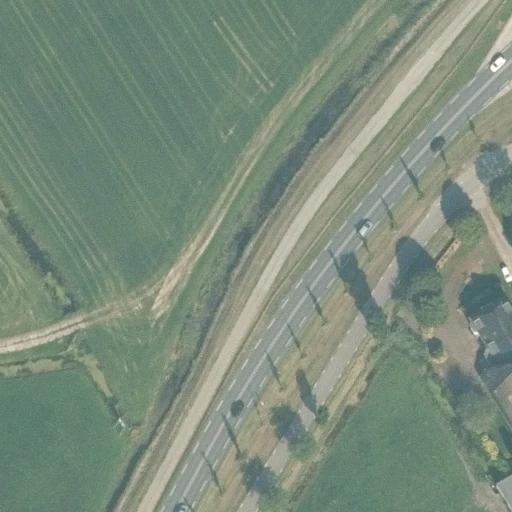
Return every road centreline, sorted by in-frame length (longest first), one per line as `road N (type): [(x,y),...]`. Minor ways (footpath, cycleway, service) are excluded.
road 1 (unclassified): [(483,0),(291,236),(144,511)]
road 2 (primary): [(175,511),(248,380),(329,265),(502,69)]
road 3 (unclassified): [(246,511),(402,262),(437,217),(511,155)]
